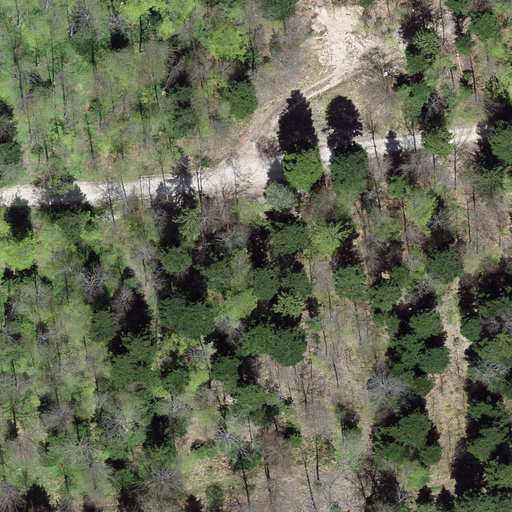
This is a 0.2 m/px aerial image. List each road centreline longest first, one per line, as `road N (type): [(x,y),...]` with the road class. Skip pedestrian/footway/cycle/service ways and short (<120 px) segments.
road 1 (track): [(511,127),(0,196)]
road 2 (track): [(511,459),(445,485),(295,474),(120,511)]
road 3 (track): [(228,171),(266,125),(340,75),(402,48),(445,0)]
